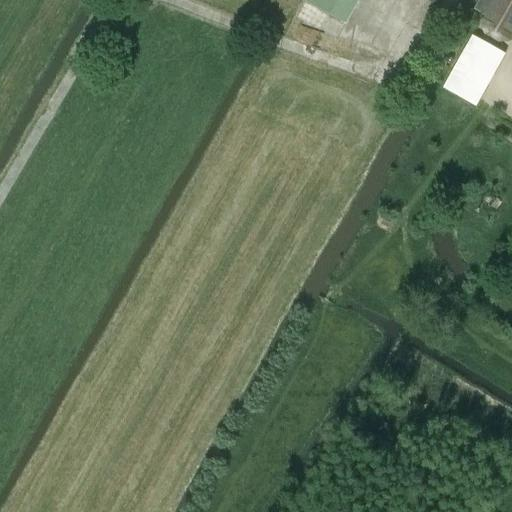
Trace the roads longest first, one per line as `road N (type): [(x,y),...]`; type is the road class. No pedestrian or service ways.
road 1 (track): [(171,0),(401,82),(451,0)]
road 2 (track): [(0,188),(104,0)]
